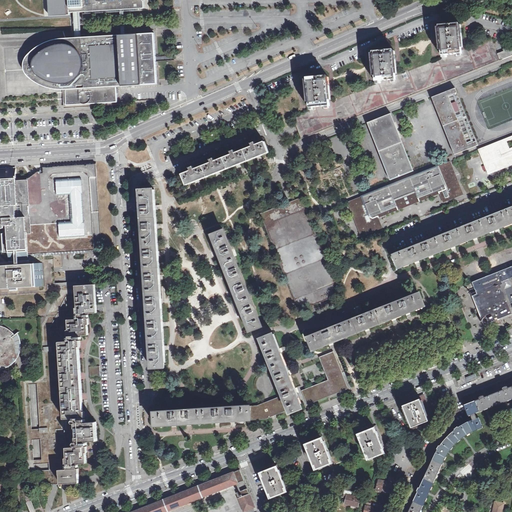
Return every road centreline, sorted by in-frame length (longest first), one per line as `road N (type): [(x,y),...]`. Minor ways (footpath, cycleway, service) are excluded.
road 1 (unclassified): [(112,144),(138,484)]
road 2 (residential): [(280,153),(511,59)]
road 3 (tertiary): [(240,451),(444,370)]
road 4 (secondary): [(248,82),(438,0)]
road 5 (residential): [(400,511),(458,412),(444,370)]
road 6 (secondary): [(112,144),(248,82)]
road 7 (residential): [(385,242),(511,193)]
